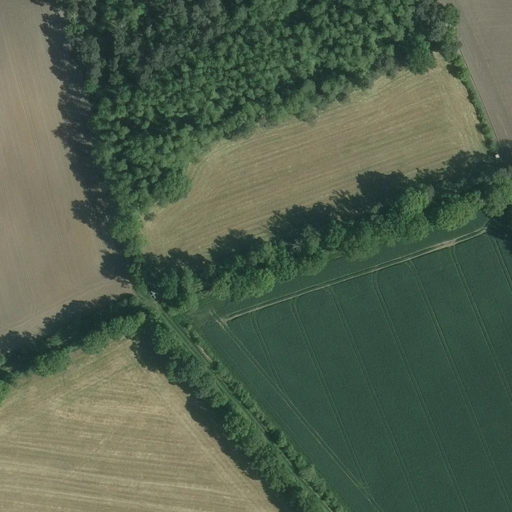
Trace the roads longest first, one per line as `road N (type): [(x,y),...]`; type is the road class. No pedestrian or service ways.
road 1 (track): [(0,378),(155,299),(511,178)]
road 2 (track): [(155,299),(329,511)]
